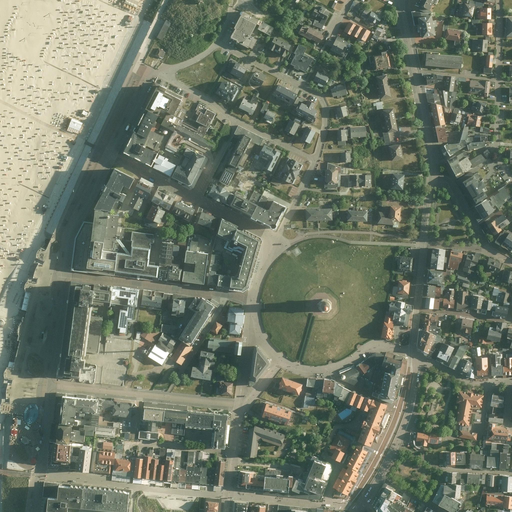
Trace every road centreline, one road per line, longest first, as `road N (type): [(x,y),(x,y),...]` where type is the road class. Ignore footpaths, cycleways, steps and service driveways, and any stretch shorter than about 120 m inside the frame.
road 1 (residential): [(315,159),(326,121),(317,94),(217,42),(161,73)]
road 2 (residential): [(255,297),(65,273)]
road 3 (residential): [(240,403),(50,384)]
road 4 (residential): [(315,159),(161,73)]
road 5 (residential): [(380,477),(409,407),(418,308)]
road 6 (residential): [(65,273),(72,231),(110,153)]
road 7 (residential): [(34,511),(50,384)]
